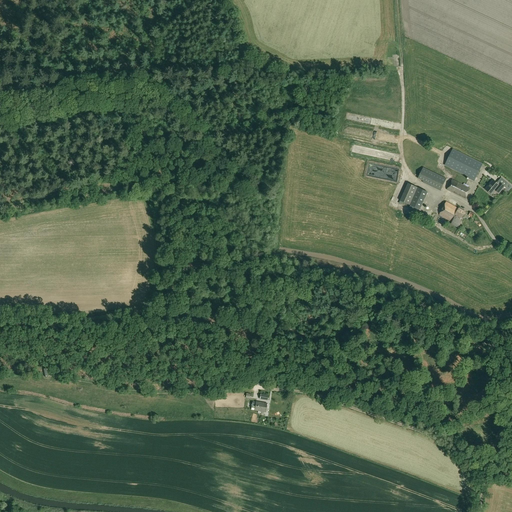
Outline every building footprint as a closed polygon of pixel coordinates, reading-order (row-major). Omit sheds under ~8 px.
[(398,157),(359,148),(358,152),(397,161),(398,157)] [(475,181),(483,164),(453,149),(445,165),(470,178),(470,179),(475,181)] [(441,190),(447,179),(424,168),(419,179),(441,190)] [(466,199),(471,189),(452,180),(447,190),(466,199)] [(494,180),(486,189),(492,195),(496,190),(499,193),(505,187),(500,183),(499,185),(494,180)] [(418,213),(428,192),(409,183),(401,201),(411,206),(409,209),(418,213)] [(447,203),(440,216),(453,222),(452,224),(459,228),(467,213),(460,209),(459,210),(447,203)] [(255,410),(266,412),(267,404),(256,402),(255,410)]
